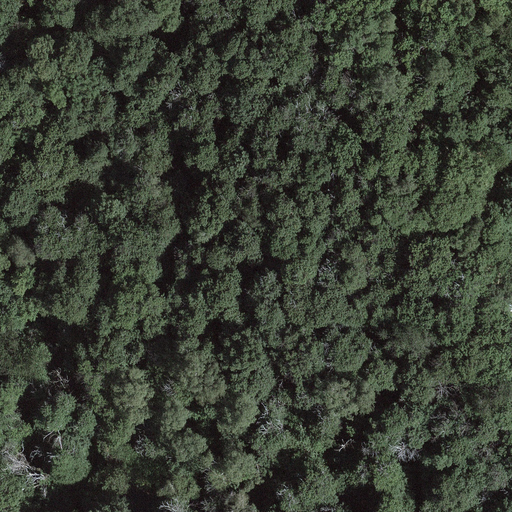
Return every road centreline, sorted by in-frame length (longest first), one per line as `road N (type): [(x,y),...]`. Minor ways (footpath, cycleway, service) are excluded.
road 1 (track): [(511,243),(387,65),(366,0)]
road 2 (tertiary): [(0,271),(149,511)]
